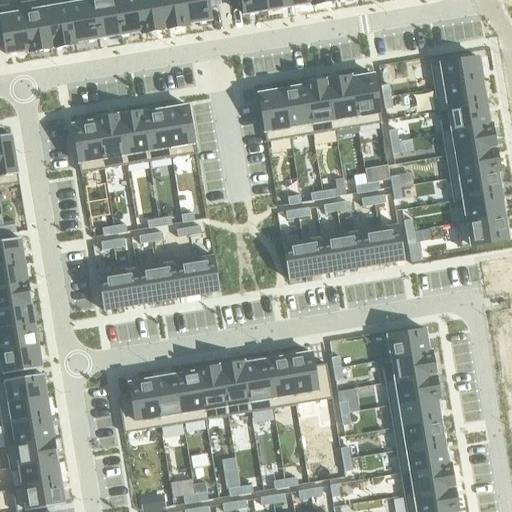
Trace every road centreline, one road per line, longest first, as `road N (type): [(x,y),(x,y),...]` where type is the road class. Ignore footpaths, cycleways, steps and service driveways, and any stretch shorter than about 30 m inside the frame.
road 1 (residential): [(452,0),(437,10),(22,82)]
road 2 (residential): [(69,362),(466,293)]
road 3 (residential): [(69,362),(22,82)]
road 4 (residential): [(466,293),(502,511)]
road 5 (residential): [(95,511),(69,362)]
